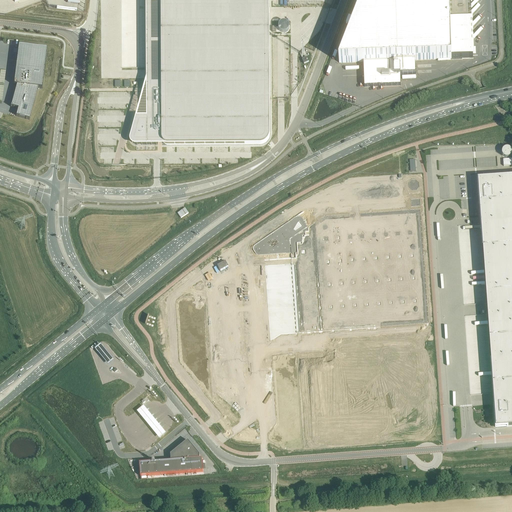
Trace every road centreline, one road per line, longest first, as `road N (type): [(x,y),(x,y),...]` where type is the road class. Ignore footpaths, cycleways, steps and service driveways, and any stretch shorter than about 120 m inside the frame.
road 1 (primary): [(474,100),(372,128),(291,166),(106,302)]
road 2 (primary): [(113,313),(273,191),(354,146),(474,100)]
road 3 (unknown): [(298,115),(317,124),(481,59),(487,0)]
road 4 (unclassified): [(65,197),(195,193),(252,172),(283,143)]
road 5 (unclassified): [(283,143),(195,184),(134,191),(66,185)]
road 6 (unclassified): [(273,460),(444,448)]
road 7 (unclassified): [(154,375),(224,457),(273,460)]
road 8 (unclassified): [(283,143),(344,0)]
road 9 (primary): [(0,405),(103,320)]
road 10 (tertiary): [(52,195),(57,257),(96,310)]
road 11 (primary): [(96,310),(0,389)]
road 12 (unknown): [(236,88),(175,113),(152,64)]
road 13 (unknown): [(283,135),(264,128),(251,100),(252,92),(269,88),(263,76),(236,88)]
